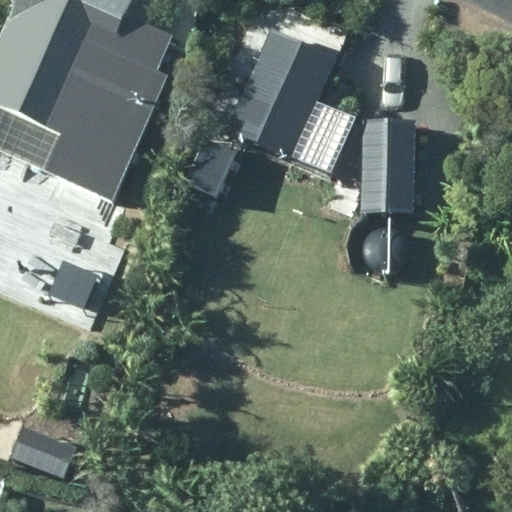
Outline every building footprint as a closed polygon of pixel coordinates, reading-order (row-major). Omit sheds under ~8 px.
[(0,149),(62,177),(115,61),(158,81),(180,34),(152,22),(162,0),(26,0),(4,50),(0,47),(0,149)] [(304,161),(348,56),(275,26),(244,99),(225,92),(213,118),(234,126),(231,130),(304,161)] [(414,280),(420,135),(368,133),(358,277),(366,278),(365,309),(405,311),(406,279),(414,280)] [(69,204),(61,218),(75,226),(83,211),(69,204)] [(211,421),(168,382),(147,405),(189,444),(211,421)]
